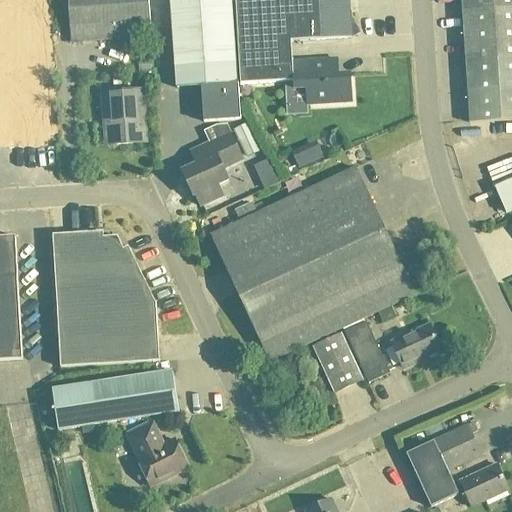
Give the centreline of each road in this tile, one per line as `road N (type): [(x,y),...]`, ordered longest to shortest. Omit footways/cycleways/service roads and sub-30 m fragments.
road 1 (unclassified): [(274,471),(143,203),(108,194),(0,200)]
road 2 (unclassified): [(511,332),(452,213),(431,127),(422,0)]
road 3 (unclassified): [(511,360),(274,471)]
